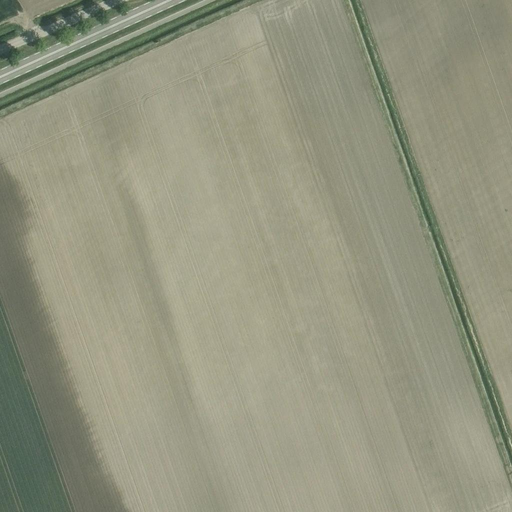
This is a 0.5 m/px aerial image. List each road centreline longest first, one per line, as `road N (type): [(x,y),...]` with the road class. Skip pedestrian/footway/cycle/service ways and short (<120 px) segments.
road 1 (primary): [(0,75),(167,0)]
road 2 (unclassified): [(0,51),(114,0)]
